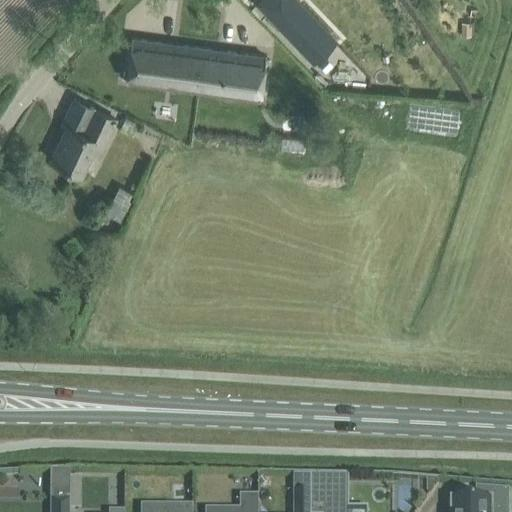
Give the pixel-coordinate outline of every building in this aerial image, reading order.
[(299,0),(252,0),(315,62),(338,38),(299,0)] [(461,23),(461,37),(471,37),(471,23),(461,23)] [(265,56),(151,41),(131,38),(126,80),(259,98),(265,56)] [(100,150),(107,137),(115,119),(94,109),(83,132),(68,125),(67,126),(71,127),(61,146),(58,145),(51,160),(80,174),(93,147),(100,150)] [(120,186),(105,220),(118,225),(133,192),(120,186)] [(51,511),(69,511),(70,472),(51,472),(51,511)] [(310,511),(310,478),(295,478),(294,511),(310,511)] [(346,511),(347,509),(333,509),(334,478),(310,478),(310,511),(346,511)] [(507,511),(508,490),(476,487),(476,504),(453,504),(452,511),(507,511)] [(257,511),(258,496),(239,496),(238,511),(257,511)]
